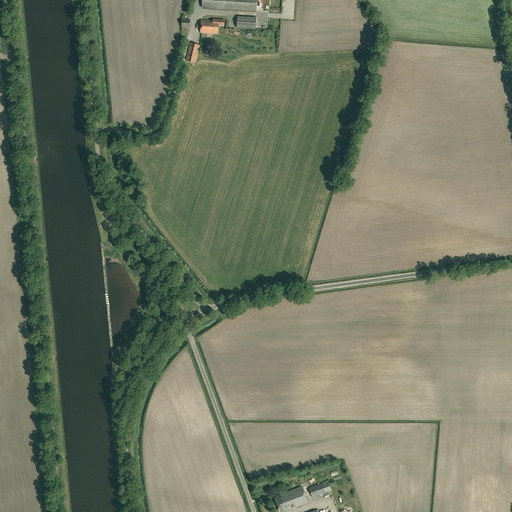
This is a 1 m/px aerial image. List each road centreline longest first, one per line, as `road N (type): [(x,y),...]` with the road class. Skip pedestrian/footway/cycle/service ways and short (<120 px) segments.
road 1 (unclassified): [(57,511),(15,58)]
road 2 (unclassified): [(209,310),(240,299),(511,262)]
road 3 (unclassified): [(178,279),(104,183),(82,0)]
road 4 (unclassified): [(253,511),(185,325)]
road 5 (unclassified): [(133,511),(126,423),(160,345)]
